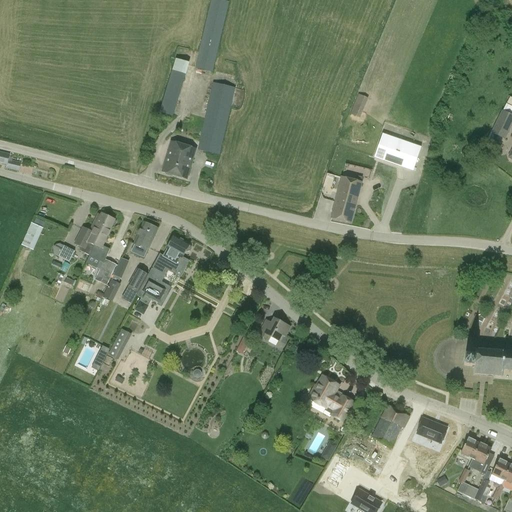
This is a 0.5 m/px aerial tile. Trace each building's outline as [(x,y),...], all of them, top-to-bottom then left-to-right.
[(213,70),(229,1),(222,0),(210,0),(198,56),(195,68),(212,72),(213,70)] [(173,117),(189,63),(176,59),(159,112),(173,117)] [(219,155),(235,88),(213,83),(197,149),(201,151),(219,155)] [(368,99),(358,95),(354,104),(364,109),(368,99)] [(511,115),(503,111),(501,110),(490,133),(505,140),(511,125),(511,115)] [(413,171),(421,147),(382,134),(374,157),(413,171)] [(171,143),(162,172),(165,173),(166,175),(170,177),(172,175),(186,180),(187,177),(189,176),(190,172),(189,170),(195,150),(171,143)] [(13,158),(9,157),(9,156),(0,153),(0,163),(7,165),(6,168),(19,172),(21,163),(12,161),(13,158)] [(363,178),(356,176),(355,181),(341,177),(331,218),(351,223),(361,182),(363,178)] [(89,257),(90,258),(95,246),(109,218),(108,217),(102,214),(101,216),(98,215),(90,232),(83,228),(75,245),(80,248),(78,252),(89,257)] [(95,246),(90,258),(102,264),(94,280),(106,286),(116,265),(104,260),(109,249),(103,246),(112,227),(114,227),(116,224),(114,222),(115,221),(109,218),(95,246)] [(43,227),(45,222),(36,219),(34,223),(43,227)] [(148,251),(158,229),(143,223),(134,244),(148,251)] [(40,228),(32,224),(22,245),(31,249),(40,228)] [(183,266),(184,266),(186,264),(186,263),(187,261),(188,261),(182,258),(185,252),(187,253),(190,252),(191,249),(190,247),(189,246),(189,245),(173,237),(166,250),(167,250),(163,257),(159,255),(137,297),(141,299),(138,305),(138,306),(147,311),(147,310),(152,301),(161,305),(163,303),(168,292),(170,289),(158,283),(159,282),(160,282),(166,271),(165,270),(166,268),(167,268),(171,269),(172,270),(173,270),(176,269),(177,269),(180,268),(182,267),(183,266)] [(74,252),(63,247),(58,258),(69,263),(74,252)] [(114,276),(120,279),(122,280),(129,263),(122,259),(114,276)] [(138,270),(128,287),(138,293),(147,275),(138,270)] [(119,285),(112,281),(103,298),(110,302),(119,285)] [(289,328),(274,320),(272,324),(267,322),(259,336),(267,340),(269,337),(278,341),(281,335),(285,337),(289,328)] [(132,334),(123,329),(108,355),(117,360),(132,334)] [(98,372),(110,349),(103,346),(91,368),(98,372)] [(493,351),(475,350),(474,356),(465,355),(464,366),(473,367),(473,375),(494,377),(502,378),(503,372),(511,372),(511,352),(503,352),(493,351)] [(193,376),(195,378),(196,379),(199,379),(200,378),(202,376),(202,374),(201,372),(199,371),(196,371),(195,372),(194,374),(193,376)] [(335,393),(339,386),(322,377),(316,389),(315,388),(309,398),(310,398),(309,399),(326,409),(325,411),(331,415),(331,416),(343,423),(354,404),(342,397),(341,397),(335,393)] [(403,428),(409,418),(387,407),(381,419),(371,437),(392,448),(402,428),(403,428)] [(449,430),(426,421),(421,436),(444,444),(449,430)] [(472,460),(479,444),(468,439),(461,454),(472,460)] [(479,444),(472,460),(473,460),(471,465),(476,468),(478,462),(484,465),(491,450),(481,445),(479,444)] [(328,462),(331,458),(323,453),(321,457),(328,462)] [(499,479),(503,481),(510,465),(499,460),(492,475),(490,479),(497,483),(499,479)] [(349,468),(338,462),(326,482),(337,489),(349,468)] [(511,484),(511,466),(510,465),(503,481),(511,484)] [(459,483),(461,484),(468,471),(465,469),(459,483)] [(468,471),(461,484),(463,485),(470,472),(468,471)] [(437,481),(439,486),(440,487),(445,484),(442,478),(440,479),(437,481)] [(489,482),(485,480),(475,500),(480,502),(489,482)] [(468,488),(461,484),(457,493),(464,496),(468,488)] [(501,487),(499,485),(492,499),(494,500),(501,487)] [(503,488),(501,487),(494,500),(496,501),(503,488)] [(374,511),(380,502),(359,490),(351,503),(366,511),(374,511)]
